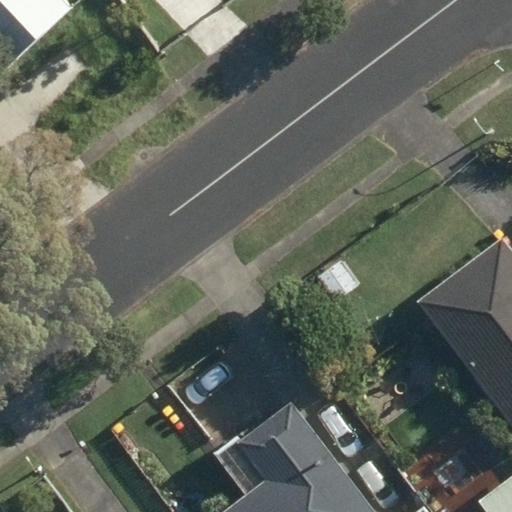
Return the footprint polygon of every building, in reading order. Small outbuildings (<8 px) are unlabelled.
[(0,0),(0,60),(6,66),(71,5),(65,0),(0,0)] [(419,299),(511,417),(511,248),(501,234),(419,299)] [(453,356),(425,321),(376,362),(404,396),(453,356)] [(219,511),(374,511),(291,399),(239,437),(269,476),(219,511)] [(511,511),(511,475),(480,500),(488,511),(511,511)]
